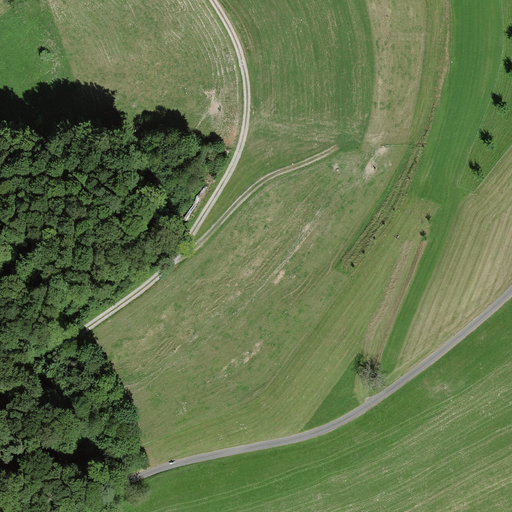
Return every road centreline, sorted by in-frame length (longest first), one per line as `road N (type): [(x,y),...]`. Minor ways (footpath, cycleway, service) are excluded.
road 1 (track): [(511,290),(343,419),(166,464),(42,511)]
road 2 (track): [(0,388),(174,262),(238,153),(246,90),(240,54),(214,0)]
